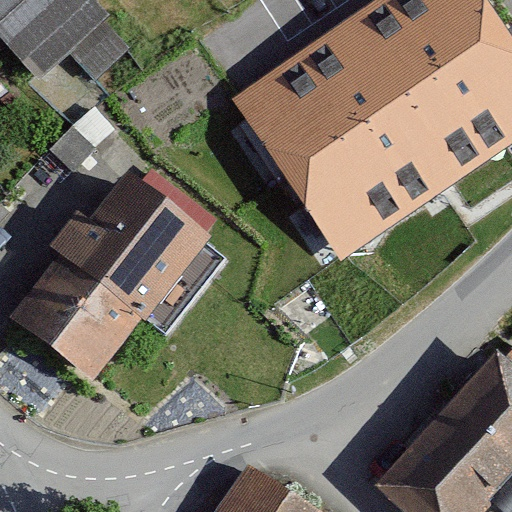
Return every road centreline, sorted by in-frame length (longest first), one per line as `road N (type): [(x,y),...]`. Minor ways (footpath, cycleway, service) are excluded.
road 1 (unclassified): [(511,260),(402,371),(344,410),(283,434)]
road 2 (unclassified): [(283,434),(223,456),(135,511)]
